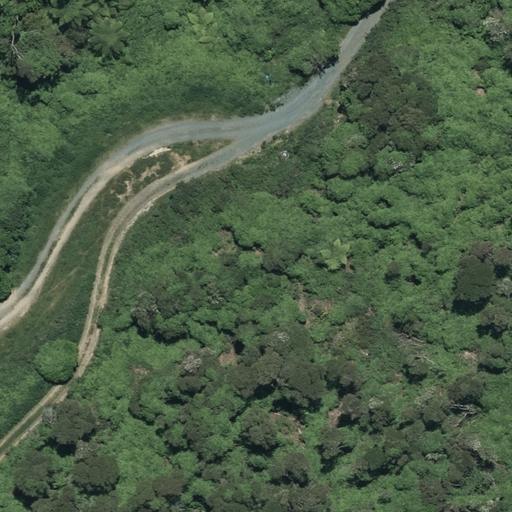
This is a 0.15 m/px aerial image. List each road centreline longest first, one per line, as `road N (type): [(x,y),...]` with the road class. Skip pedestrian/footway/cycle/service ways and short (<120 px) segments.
road 1 (track): [(383,0),(294,114),(251,130),(193,130),(131,146),(94,174),(21,302),(0,323)]
road 2 (track): [(275,125),(145,200),(121,231),(96,330),(77,370),(0,449)]
